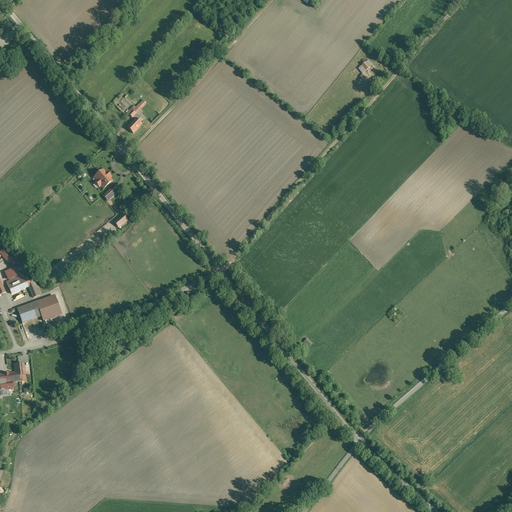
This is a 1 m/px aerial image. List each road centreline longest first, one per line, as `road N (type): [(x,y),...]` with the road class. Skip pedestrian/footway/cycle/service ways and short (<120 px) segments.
road 1 (track): [(465,0),(219,272)]
road 2 (unclassified): [(0,1),(219,272)]
road 3 (unclassified): [(219,272),(127,317),(0,352)]
road 4 (unclassified): [(219,272),(357,438)]
road 5 (unclassified): [(357,438),(511,303)]
